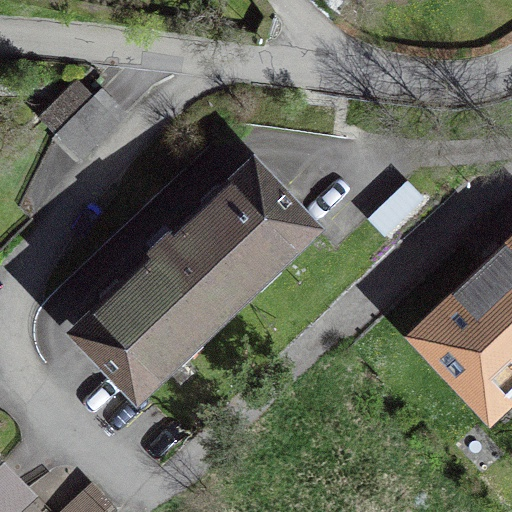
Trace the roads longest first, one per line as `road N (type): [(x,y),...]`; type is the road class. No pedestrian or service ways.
road 1 (residential): [(141,511),(1,347),(126,127),(228,60)]
road 2 (residential): [(511,177),(141,511)]
road 3 (residential): [(0,41),(228,60)]
road 4 (residential): [(347,74),(490,76),(511,62)]
